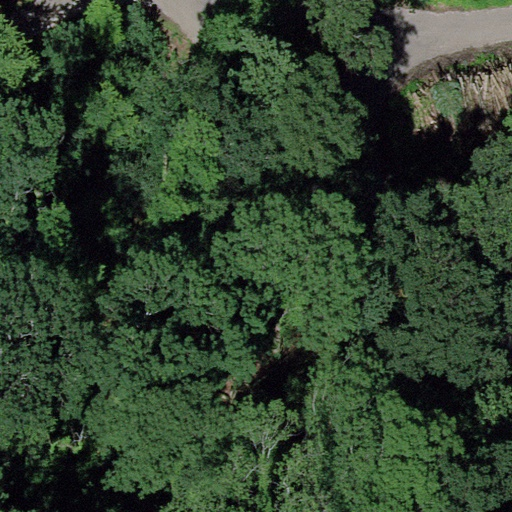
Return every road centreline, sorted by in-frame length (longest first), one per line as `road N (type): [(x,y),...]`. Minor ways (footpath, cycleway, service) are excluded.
road 1 (track): [(511,334),(195,4)]
road 2 (track): [(195,4),(394,28),(511,12)]
road 3 (track): [(347,156),(394,28)]
